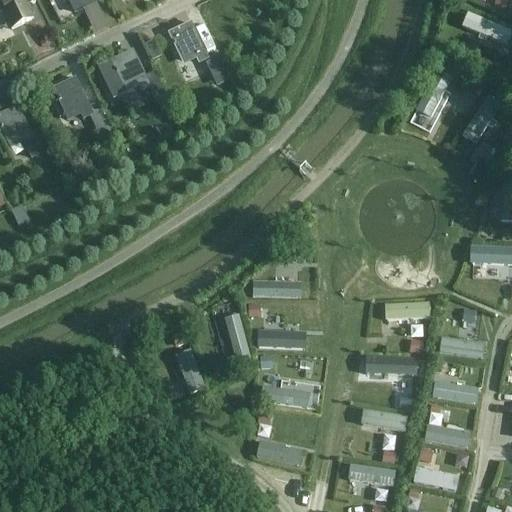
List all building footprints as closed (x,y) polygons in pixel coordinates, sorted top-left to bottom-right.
[(0,0),(0,14),(2,13),(11,31),(24,25),(33,21),(22,0),(0,0)] [(93,0),(49,0),(50,0),(66,0),(74,14),(95,4),(93,0)] [(496,2),(494,10),(504,13),(507,5),(496,2)] [(511,33),(467,14),(461,29),(505,47),(511,33)] [(198,65),(207,61),(190,25),(168,35),(181,62),(194,56),(198,65)] [(153,43),(144,47),(152,63),(161,59),(153,43)] [(111,64),(98,70),(110,97),(123,90),(136,84),(140,93),(149,89),(155,103),(164,99),(153,75),(145,79),(133,54),(111,64)] [(219,58),(210,63),(216,75),(225,71),(219,58)] [(482,63),(477,70),(487,76),(491,69),(482,63)] [(454,72),(440,64),(414,112),(429,120),(454,72)] [(74,82),(53,92),(65,118),(78,112),(82,121),(89,117),(103,147),(113,142),(99,113),(96,106),(88,110),(74,82)] [(472,86),(468,93),(477,99),(482,91),(472,86)] [(500,105),(487,97),(460,137),(474,145),(500,105)] [(29,135),(17,109),(0,117),(0,127),(9,146),(21,140),(30,160),(44,153),(39,142),(40,141),(36,132),(29,135)] [(511,224),(511,184),(504,183),(500,223),(511,224)] [(24,214),(33,209),(26,194),(16,199),(24,214)] [(20,209),(11,213),(18,228),(27,224),(20,209)] [(511,233),(502,232),(501,242),(511,243),(511,233)] [(511,250),(469,248),(468,266),(511,267),(511,250)] [(292,255),(282,256),(283,268),(293,267),(292,255)] [(300,284),(300,271),(255,272),(255,284),(300,284)] [(296,301),(296,285),(252,285),(252,300),(296,301)] [(427,321),(427,305),(383,307),(384,323),(427,321)] [(257,309),(247,309),(248,320),(257,319),(257,309)] [(463,313),(462,322),(471,323),(472,314),(463,313)] [(251,363),(238,316),(224,320),(236,367),(251,363)] [(305,352),(306,335),(257,333),(256,351),(305,352)] [(182,336),(172,339),(176,349),(186,345),(182,336)] [(481,361),(483,345),(440,340),(438,355),(481,361)] [(410,346),(409,355),(420,356),(421,346),(410,346)] [(204,391),(189,352),(175,358),(190,397),(204,391)] [(269,359),(258,359),(259,371),(269,371),(269,359)] [(416,378),(416,361),(364,359),(364,376),(416,378)] [(438,364),(435,374),(443,376),(445,366),(438,364)] [(218,375),(207,379),(212,389),(222,385),(218,375)] [(475,405),(477,391),(433,384),(431,399),(475,405)] [(307,412),(309,396),(262,390),(260,406),(307,412)] [(431,407),(429,415),(439,417),(440,409),(431,407)] [(403,433),(406,419),(361,412),(359,426),(403,433)] [(257,416),(256,427),(266,429),(267,417),(257,416)] [(466,451),(469,436),(426,428),(423,443),(466,451)] [(261,444),(302,451),(304,437),(263,430),(261,444)] [(299,469),(302,454),(258,445),(255,460),(299,469)] [(422,453),(419,464),(429,466),(432,455),(422,453)] [(384,455),(383,466),(393,468),(395,456),(384,455)] [(392,488),(394,473),(348,467),(346,482),(392,488)] [(455,494),(458,479),(415,470),(412,485),(455,494)] [(493,490),(489,499),(496,501),(500,492),(493,490)] [(389,507),(391,495),(377,492),(375,505),(389,507)] [(409,492),(407,500),(417,502),(418,494),(409,492)]
